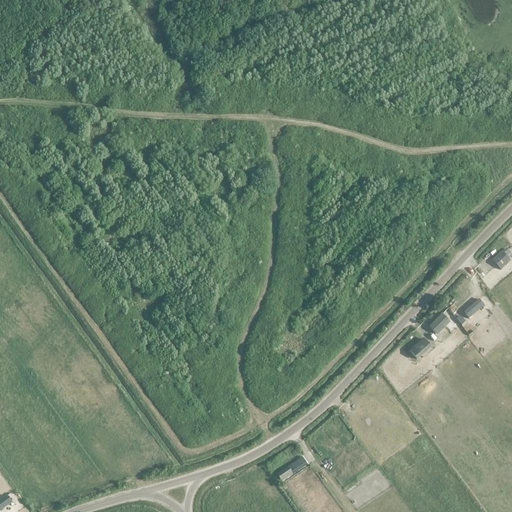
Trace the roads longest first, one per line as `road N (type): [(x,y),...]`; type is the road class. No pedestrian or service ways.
road 1 (unclassified): [(201,475),(273,446),(328,403),(511,208)]
road 2 (track): [(273,446),(268,422),(242,384),(241,356),(268,281),(277,212),(268,119)]
